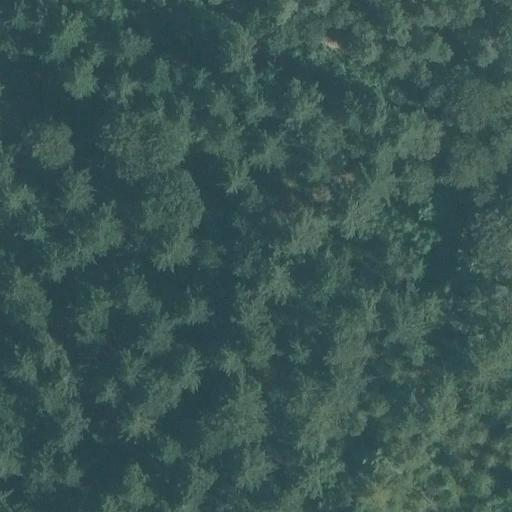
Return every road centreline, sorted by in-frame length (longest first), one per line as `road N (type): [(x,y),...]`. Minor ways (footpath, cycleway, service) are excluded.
road 1 (track): [(511,110),(216,0)]
road 2 (track): [(0,242),(31,511)]
road 3 (track): [(53,0),(0,132)]
